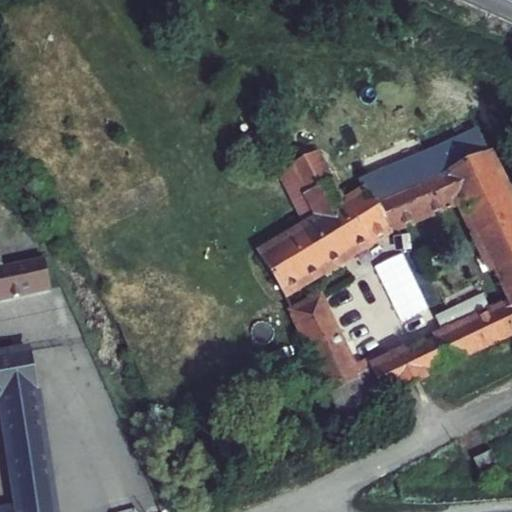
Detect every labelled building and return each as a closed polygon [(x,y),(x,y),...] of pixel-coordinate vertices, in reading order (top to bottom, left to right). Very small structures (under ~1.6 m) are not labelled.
[(119,109),(69,121),(74,142),(124,129),(119,109)] [(511,208),(491,163),(449,182),(442,166),(353,207),(324,157),(311,163),(306,158),(301,160),(333,219),(274,257),(293,295),(400,231),(462,209),(508,313),(378,378),(391,404),(430,386),(429,383),(511,342),(511,208)] [(0,301),(44,292),(32,244),(0,250),(0,301)] [(366,382),(330,302),(301,313),(335,397),(366,382)] [(15,511),(55,511),(44,441),(30,355),(0,360),(0,400),(1,400),(19,511),(15,511)] [(366,382),(335,397),(348,426),(391,404),(378,378),(366,382)] [(44,441),(55,511),(84,511),(72,436),(44,441)]
